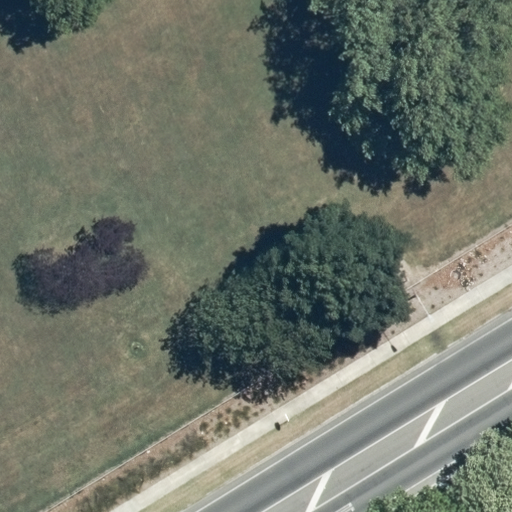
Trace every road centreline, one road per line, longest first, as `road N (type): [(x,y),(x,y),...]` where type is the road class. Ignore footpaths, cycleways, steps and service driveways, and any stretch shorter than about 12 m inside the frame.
road 1 (primary): [(215,511),(511,331)]
road 2 (primary): [(511,407),(341,511)]
